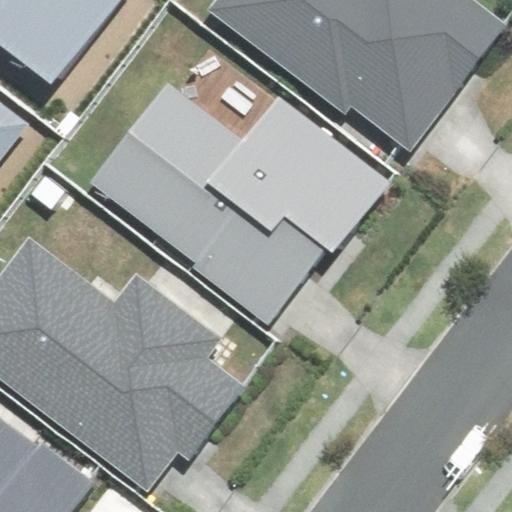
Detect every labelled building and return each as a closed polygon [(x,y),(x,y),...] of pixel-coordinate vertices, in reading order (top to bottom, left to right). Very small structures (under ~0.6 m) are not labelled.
[(0,0),(0,20),(61,69),(115,0),(0,0)] [(229,0),(222,9),(401,153),(506,25),(475,0),(229,0)] [(180,68),(94,174),(279,324),(394,184),(283,94),(255,129),(180,68)] [(0,167),(37,120),(0,91),(0,167)] [(23,240),(0,272),(0,382),(144,481),(169,446),(192,462),(245,385),(211,362),(225,342),(132,278),(115,303),(23,240)] [(0,511),(83,511),(100,487),(0,419),(0,511)]
